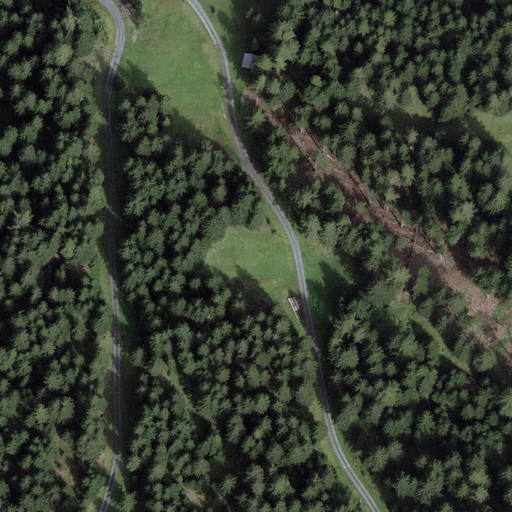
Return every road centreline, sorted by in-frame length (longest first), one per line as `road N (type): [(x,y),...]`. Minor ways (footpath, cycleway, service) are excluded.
road 1 (track): [(375,511),(335,449),(295,249),(236,135),(221,41),(185,0)]
road 2 (track): [(113,0),(120,26),(106,102),(116,232),(117,460),(102,511)]
